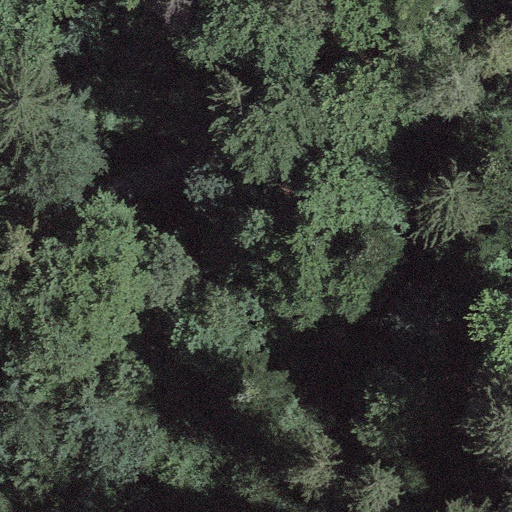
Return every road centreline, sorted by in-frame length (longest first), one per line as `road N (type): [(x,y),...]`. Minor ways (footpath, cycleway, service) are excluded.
road 1 (track): [(305,0),(0,153)]
road 2 (track): [(511,27),(458,87),(357,0)]
